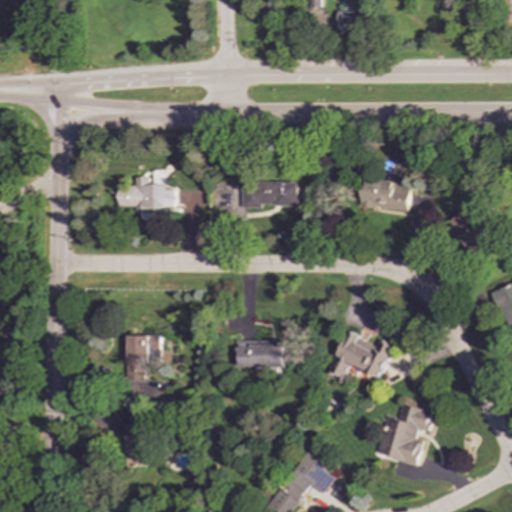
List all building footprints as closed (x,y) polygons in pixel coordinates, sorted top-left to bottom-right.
[(263,0),(263,17),(279,16),(279,0),(263,0)] [(338,33),(365,33),(366,11),(338,10),(338,33)] [(120,207),(138,207),(138,212),(179,212),(179,186),(152,186),(152,177),(137,177),(138,185),(119,185),(120,207)] [(413,184),(369,178),(367,192),(363,191),(361,207),(374,208),(374,206),(410,210),(413,184)] [(300,183),(215,182),(214,204),(229,204),(229,207),(300,208),(300,183)] [(450,222),(473,253),(492,239),(468,208),(450,222)] [(511,284),(494,293),(511,331),(511,284)] [(380,378),(394,347),(379,340),(377,345),(346,332),(329,373),(343,378),(349,365),(380,378)] [(130,335),(129,383),(146,384),(147,363),(162,364),(163,336),(130,335)] [(285,342),(237,343),(238,369),(285,368),(285,342)] [(432,412),(403,403),(398,419),(388,416),(377,454),(416,465),(424,442),(415,439),(418,429),(427,431),(432,412)] [(145,425),(127,425),(128,467),(151,466),(150,432),(145,432),(145,425)] [(335,477),(325,471),(328,466),(306,451),(267,511),(293,511),(311,486),(324,494),(335,477)]
